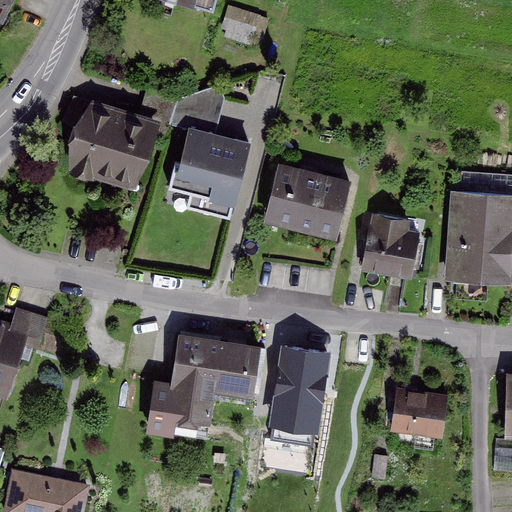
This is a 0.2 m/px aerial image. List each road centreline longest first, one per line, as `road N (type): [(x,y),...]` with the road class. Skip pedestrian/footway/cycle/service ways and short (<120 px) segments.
road 1 (residential): [(0,251),(171,292),(484,331)]
road 2 (residential): [(484,331),(492,511)]
road 3 (tertiary): [(75,0),(43,74),(0,123)]
